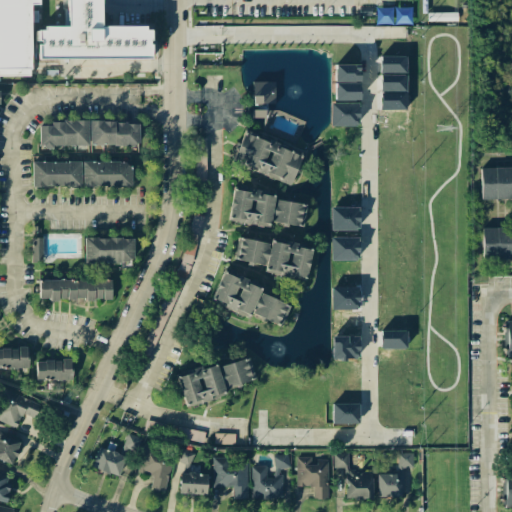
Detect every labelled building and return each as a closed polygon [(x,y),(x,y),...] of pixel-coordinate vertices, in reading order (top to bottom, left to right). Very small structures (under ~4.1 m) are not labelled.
[(0,0),(0,75),(30,76),(30,4),(40,4),(40,0),(0,0)] [(150,59),(149,27),(100,27),(99,0),(66,0),(66,27),(37,27),(37,59),(150,59)] [(377,56),(403,56),(403,72),(376,72),(377,56)] [(334,64),(357,64),(357,69),(358,69),(358,80),(352,81),(333,81),(333,69),(334,69),(334,64)] [(376,74),(403,74),(403,92),(376,91),(376,74)] [(274,82),(251,82),(251,104),(274,104),(274,82)] [(333,82),(357,83),(357,87),(358,87),(358,99),(352,99),(352,100),(333,100),(333,87),(333,82)] [(376,92),(402,93),(402,109),(377,108),(376,92)] [(329,102),(357,102),(357,106),(358,106),(358,108),(357,108),(357,124),(355,124),(355,126),(354,126),(354,127),(333,127),(333,126),(329,126),(329,102)] [(263,117),(263,110),(252,110),(252,118),(263,117)] [(138,146),(138,121),(50,121),(50,126),(39,126),(38,145),(138,146)] [(247,128),(257,132),(257,134),(262,136),(263,133),(268,135),(267,138),(283,145),(284,142),(289,144),(288,147),(293,149),(295,147),(305,152),(291,185),(234,160),(247,128)] [(81,162),(31,161),(31,186),(81,187),(81,162)] [(130,161),(81,162),(82,187),(131,186),(130,161)] [(481,199),(511,198),(511,166),(480,168),(481,199)] [(305,204),(273,199),(274,194),(233,187),(228,221),(268,227),(269,221),(302,226),(305,204)] [(511,258),(511,226),(481,228),(482,260),(511,258)] [(42,238),(31,237),(30,261),(41,262),(42,238)] [(330,260),(358,260),(358,237),(330,237),(330,260)] [(132,238),(83,238),(83,262),(132,262),(132,238)] [(266,241),(236,238),(233,261),(264,264),(266,241)] [(310,247),(268,242),(264,273),(306,278),(310,247)] [(248,317),(250,313),(280,326),(289,305),(259,293),(262,287),(222,270),(210,301),(248,317)] [(38,279),(39,300),(111,299),(110,278),(38,279)] [(405,348),(405,331),(380,330),(379,347),(405,348)] [(330,359),(358,358),(357,336),(330,337),(330,359)] [(0,367),(28,368),(28,348),(0,347),(0,367)] [(254,379),(248,356),(177,376),(185,407),(225,395),(223,388),(254,379)] [(72,380),(71,359),(35,360),(35,380),(72,380)] [(35,418),(40,404),(2,388),(0,393),(0,421),(15,428),(22,412),(35,418)] [(331,424),(358,424),(358,403),(331,403),(331,424)] [(203,441),(205,432),(153,421),(151,431),(203,441)] [(0,459),(13,463),(20,439),(0,433),(0,459)] [(121,450),(135,454),(141,438),(126,433),(121,450)] [(234,433),(214,433),(214,443),(234,444),(234,433)] [(150,489),(166,491),(171,454),(158,452),(159,447),(142,444),(138,472),(152,474),(150,489)] [(117,477),(124,456),(98,446),(91,467),(117,477)] [(190,449),(176,450),(177,472),(191,472),(190,449)] [(347,453),(333,453),(333,468),(338,468),(338,488),(344,488),(344,498),(372,498),(371,471),(347,471),(347,453)] [(411,453),(396,453),(397,467),(412,467),(411,453)] [(250,466),(250,498),(281,498),(281,468),(288,468),(288,454),(273,454),(273,478),(265,478),(265,466),(250,466)] [(326,459),(312,459),(312,456),(295,457),(296,486),(312,486),(312,499),(327,499),(326,459)] [(212,487),(232,487),(232,498),(246,498),(246,458),(212,459),(212,487)] [(206,494),(206,474),(179,473),(178,493),(206,494)] [(402,496),(401,473),(376,474),(377,497),(402,496)] [(0,501),(4,502),(9,476),(0,474),(0,501)]
